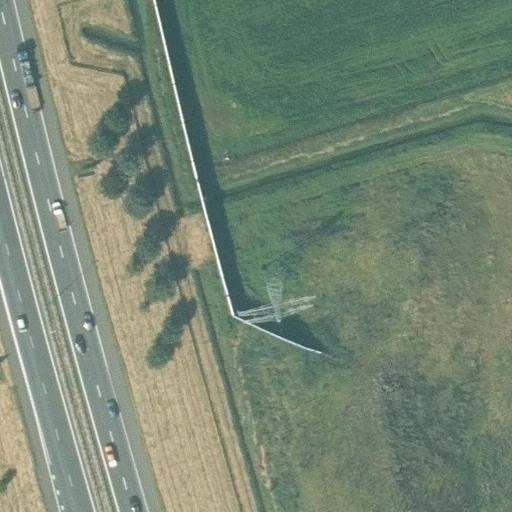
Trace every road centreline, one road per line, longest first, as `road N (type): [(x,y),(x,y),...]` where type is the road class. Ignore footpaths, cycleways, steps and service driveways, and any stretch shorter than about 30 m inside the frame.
road 1 (motorway): [(133,511),(0,0)]
road 2 (motorway): [(0,217),(79,511)]
